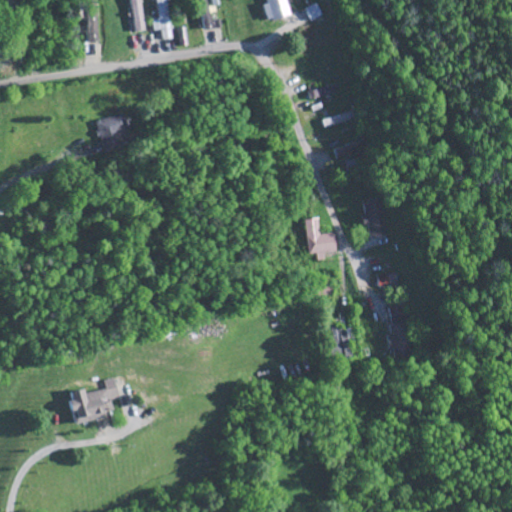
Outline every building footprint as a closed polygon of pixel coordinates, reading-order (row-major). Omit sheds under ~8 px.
[(96,0),(82,0),(83,44),(97,43),(96,0)] [(164,0),(153,0),(156,20),(150,21),(150,32),(158,32),(159,41),(169,40),(164,0)] [(195,0),(197,30),(208,29),(207,0),(195,0)] [(264,23),(288,17),(284,0),(262,0),(258,1),(264,23)] [(23,62),(26,45),(20,44),(21,38),(7,35),(2,57),(23,62)] [(122,150),(118,134),(128,131),(123,114),(92,122),(101,155),(122,150)] [(334,253),(332,234),(316,236),(315,220),(300,221),(304,255),(334,253)] [(378,277),(379,288),(400,285),(398,274),(378,277)] [(314,298),(331,296),(330,284),(313,286),(314,298)] [(410,320),(406,305),(388,310),(392,325),(410,320)] [(386,337),(388,352),(393,351),(394,360),(417,357),(412,323),(389,326),(391,337),(386,337)] [(342,356),(342,361),(351,361),(349,344),(354,343),(353,327),(326,330),(329,357),(342,356)] [(66,425),(100,421),(99,412),(108,411),(107,402),(115,401),(112,380),(101,381),(102,391),(80,394),(80,391),(63,393),(65,403),(64,403),(66,425)]
